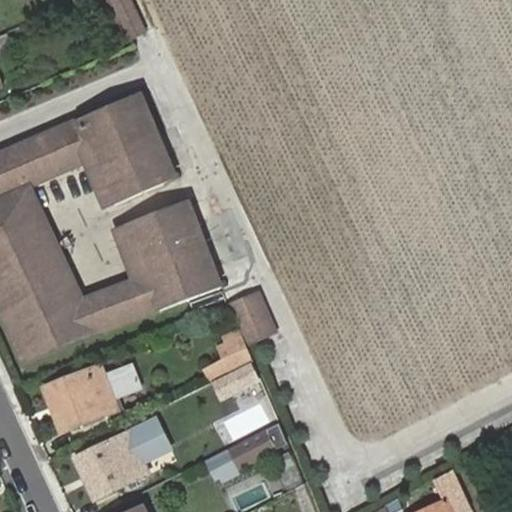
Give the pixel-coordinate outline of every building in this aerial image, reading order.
[(132,40),(113,0),(91,0),(93,6),(103,2),(122,44),(132,40)] [(132,0),(113,0),(132,40),(134,44),(150,37),(132,0)] [(8,34),(0,37),(0,90),(6,88),(0,73),(0,52),(14,47),(8,34)] [(0,305),(30,370),(228,293),(192,203),(117,232),(136,282),(89,301),(40,190),(90,169),(110,215),(185,184),(152,92),(0,157),(0,305)] [(260,294),(233,306),(245,332),(251,348),(278,336),(260,294)] [(251,348),(245,332),(219,344),(226,362),(208,370),(215,386),(258,364),(251,348)] [(258,364),(215,386),(225,405),(266,384),(258,364)] [(46,389),(64,434),(120,412),(114,397),(124,393),(119,382),(109,386),(102,368),(46,389)] [(157,418),(128,434),(144,466),(174,451),(157,418)] [(144,466),(128,434),(74,461),(95,502),(149,475),(144,466)] [(267,435),(236,452),(243,465),(275,448),(267,435)] [(450,511),(445,501),(422,511),(450,511)]
